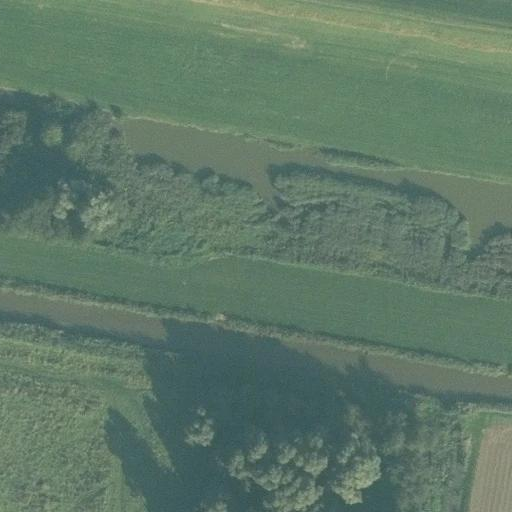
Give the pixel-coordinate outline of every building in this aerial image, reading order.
[(9,384),(1,428),(3,428),(24,431),(29,402),(41,404),(45,379),(32,377),(30,388),(9,384)] [(0,427),(1,428),(9,384),(0,382),(0,427)] [(68,383),(63,408),(76,410),(71,439),(91,443),(93,444),(101,400),(80,396),(81,386),(68,383)] [(101,400),(93,444),(95,444),(95,443),(115,447),(120,418),(133,420),(137,395),(123,393),(122,403),(101,400)] [(156,413),(151,441),(165,443),(163,455),(175,457),(175,459),(177,459),(177,458),(188,459),(188,461),(190,461),(190,460),(192,460),(202,405),(172,400),(170,416),(156,413)]
